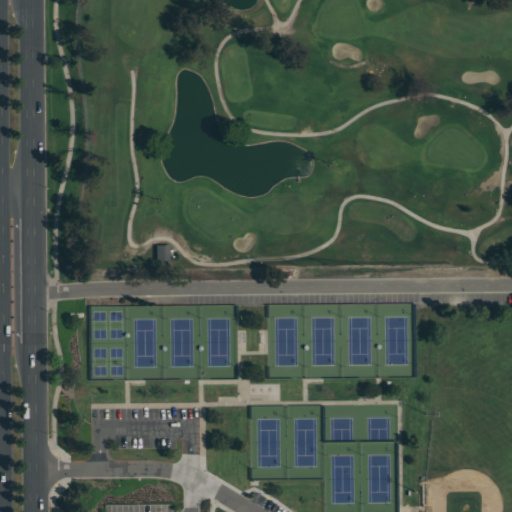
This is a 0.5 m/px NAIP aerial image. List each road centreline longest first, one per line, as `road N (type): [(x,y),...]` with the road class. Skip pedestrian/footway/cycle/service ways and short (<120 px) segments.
road 1 (primary): [(0,193),(2,511)]
road 2 (primary): [(32,193),(30,0)]
road 3 (primary): [(35,511),(34,343)]
road 4 (primary): [(34,343),(32,193)]
